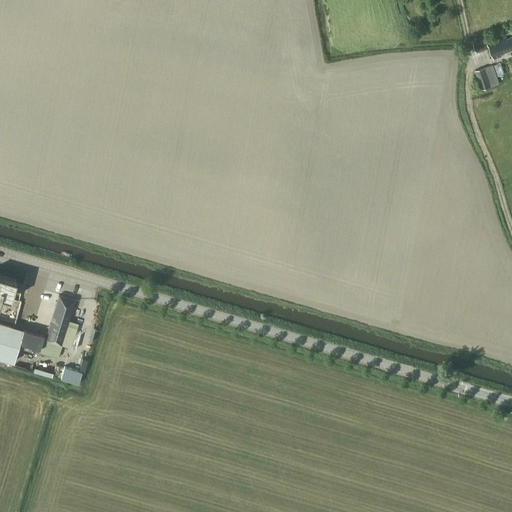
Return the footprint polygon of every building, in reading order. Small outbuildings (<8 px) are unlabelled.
[(511,49),(511,34),(506,37),(506,35),(488,41),(486,38),(473,42),(476,51),(489,46),(494,59),(502,56),(501,54),(511,49)] [(499,83),(493,65),(485,67),(475,70),(482,89),(499,83)] [(0,318),(15,323),(22,301),(19,300),(24,285),(15,282),(16,279),(0,274),(0,318)] [(75,300),(59,295),(46,336),(44,335),(0,321),(0,363),(4,365),(5,359),(14,362),(18,347),(32,351),(32,350),(57,357),(75,300)] [(59,366),(55,377),(80,385),(83,374),(59,366)]
